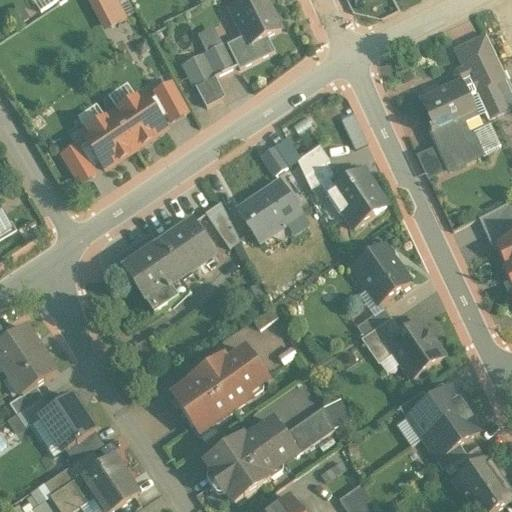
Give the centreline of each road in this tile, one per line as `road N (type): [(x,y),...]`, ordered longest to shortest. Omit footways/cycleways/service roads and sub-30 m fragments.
road 1 (residential): [(350,55),(499,370)]
road 2 (residential): [(77,247),(350,55)]
road 3 (residential): [(52,265),(134,423),(191,511)]
road 4 (residential): [(77,247),(0,117)]
road 5 (residential): [(350,55),(463,0)]
